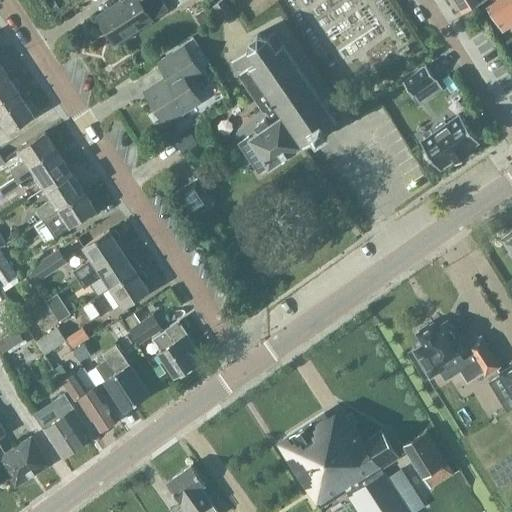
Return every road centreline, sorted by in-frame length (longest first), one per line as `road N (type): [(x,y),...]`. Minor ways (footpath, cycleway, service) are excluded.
road 1 (residential): [(247,366),(5,0)]
road 2 (tertiary): [(247,366),(511,183)]
road 3 (tertiary): [(48,511),(247,366)]
road 4 (residential): [(511,136),(427,0)]
